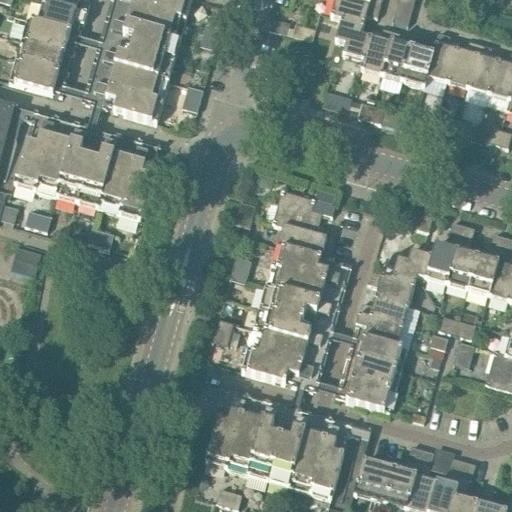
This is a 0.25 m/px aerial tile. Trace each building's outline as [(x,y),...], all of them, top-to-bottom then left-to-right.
[(12,0),(0,0),(0,5),(10,8),(12,0)] [(88,8),(78,5),(79,0),(43,0),(42,7),(85,19),(88,8)] [(122,120),(155,129),(191,0),(156,0),(155,4),(145,1),(132,44),(143,47),(137,67),(127,64),(115,107),(125,110),(122,120)] [(246,0),(230,0),(229,4),(245,9),(246,0)] [(376,23),(379,12),(337,0),(335,0),(329,21),(340,24),(340,23),(364,30),(366,20),(376,23)] [(337,0),(379,12),(382,1),(379,0),(337,0)] [(400,0),(399,5),(413,10),(415,0),(400,0)] [(413,10),(399,5),(396,16),(410,20),(413,10)] [(82,30),(85,19),(42,7),(36,27),(36,28),(69,37),(72,27),(82,30)] [(410,20),(396,16),(393,27),(407,31),(410,20)] [(290,27),(271,22),(268,34),(287,39),(290,27)] [(340,23),(340,24),(334,45),(344,48),(341,58),(362,64),(363,65),(369,42),(361,39),(364,30),(340,23)] [(64,58),(69,37),(36,28),(36,27),(26,24),(20,46),(64,58)] [(220,33),(205,29),(202,40),(217,44),(220,33)] [(393,37),(382,34),(379,44),(369,42),(363,65),(362,64),(359,74),(381,81),(393,37)] [(381,81),(402,87),(411,53),(402,51),(405,41),(393,37),(381,81)] [(426,82),(447,88),(456,55),(447,52),(450,42),(437,39),(434,49),(435,49),(425,82),(426,82)] [(199,52),(214,56),(217,44),(202,40),(199,52)] [(58,79),(64,58),(20,46),(14,66),(58,79)] [(434,49),(424,46),(421,56),(411,53),(402,87),(423,93),(426,82),(425,82),(435,49),(434,49)] [(447,88),(467,94),(480,50),(469,47),(466,58),(456,55),(447,88)] [(467,94),(488,100),(497,67),(489,64),(492,54),(480,50),(467,94)] [(511,59),(510,59),(507,69),(497,67),(488,100),(485,110),(505,115),(508,106),(509,106),(511,95),(511,59)] [(8,88),(44,98),(52,100),(58,79),(14,66),(8,88)] [(327,87),(322,111),(333,114),(339,90),(327,87)] [(202,96),(198,94),(187,91),(184,103),(199,107),(202,96)] [(181,114),(196,118),(199,107),(184,103),(181,114)] [(0,107),(0,230),(2,224),(0,223),(0,218),(7,197),(0,195),(0,160),(14,112),(0,107)] [(368,126),(372,111),(361,108),(360,113),(350,111),(349,118),(358,120),(357,123),(368,126)] [(36,115),(15,109),(14,112),(0,160),(0,195),(7,197),(12,199),(14,190),(24,157),(26,147),(16,144),(22,124),(32,127),(36,115)] [(372,111),(368,126),(389,132),(393,117),(384,115),(372,111)] [(410,138),(414,123),(393,117),(389,132),(410,138)] [(455,139),(459,124),(448,121),(443,136),(455,139)] [(414,123),(410,138),(421,140),(425,126),(414,123)] [(459,124),(455,139),(466,142),(470,127),(459,124)] [(496,151),(500,136),(489,133),(485,147),(496,151)] [(500,136),(496,151),(507,154),(511,139),(500,136)] [(14,190),(139,225),(149,192),(140,189),(143,179),(99,167),(96,177),(77,171),(80,162),(37,149),(34,160),(24,157),(14,190)] [(269,206),(264,223),(273,226),(272,229),(282,232),(282,231),(316,241),(316,240),(322,219),(332,222),(335,211),(281,196),(277,209),(269,206)] [(237,219),(252,223),(256,211),(240,206),(237,219)] [(29,216),(25,230),(36,233),(40,219),(29,216)] [(47,236),(51,222),(40,219),(36,233),(47,236)] [(252,223),(237,219),(234,229),(249,233),(252,223)] [(420,220),(416,235),(427,238),(432,223),(420,220)] [(425,284),(447,290),(463,232),(451,228),(444,254),(434,251),(431,261),(432,261),(425,284)] [(241,378),(275,387),(277,377),(288,380),(300,336),(290,333),(295,314),(305,317),(317,274),(307,271),(312,252),(323,255),(326,243),(316,240),(316,241),(282,231),(282,232),(241,378)] [(447,290),(467,296),(476,263),(467,260),(474,235),(463,232),(447,290)] [(91,233),(87,248),(98,251),(102,236),(91,233)] [(109,254),(113,240),(102,236),(98,251),(109,254)] [(467,296),(488,301),(504,243),(493,240),(486,265),(476,263),(467,296)] [(488,301),(509,307),(511,296),(511,272),(508,272),(511,257),(511,245),(504,243),(488,301)] [(10,274),(35,282),(41,259),(17,252),(10,274)] [(415,281),(425,284),(432,261),(431,261),(410,255),(407,265),(397,262),(391,283),(391,284),(413,290),(415,281)] [(236,262),(234,270),(233,273),(247,277),(250,266),(236,262)] [(230,285),(244,289),(247,277),(233,273),(230,285)] [(370,277),(370,278),(367,289),(377,292),(374,302),(407,311),(413,290),(391,284),(391,283),(370,277)] [(401,332),(407,311),(374,302),(372,312),(361,309),(358,320),(401,332)] [(395,352),(396,352),(401,332),(358,320),(355,331),(366,334),(363,343),(395,352)] [(450,339),(454,324),(442,321),(438,335),(450,339)] [(219,324),(216,334),(215,336),(239,342),(240,337),(232,335),(234,329),(219,324)] [(454,324),(450,339),(460,342),(464,327),(454,324)] [(464,327),(460,342),(471,345),(475,330),(464,327)] [(212,347),(227,351),(228,349),(237,351),(239,342),(215,336),(212,347)] [(444,356),(444,353),(447,344),(433,340),(429,352),(444,356)] [(363,343),(357,364),(400,377),(406,354),(396,352),(395,352),(363,343)] [(456,358),(470,362),(473,351),(459,347),(456,358)] [(484,390),(511,397),(511,363),(504,361),(504,360),(493,357),(484,390)] [(470,362),(456,358),(453,369),(467,374),(470,362)] [(394,397),(400,377),(357,364),(351,385),(394,397)] [(388,419),(394,397),(351,385),(345,407),(388,419)] [(214,435),(205,469),(331,504),(340,471),(330,468),(333,458),(289,446),(287,456),(268,451),(271,440),(227,428),(224,438),(214,435)] [(370,436),(351,431),(348,442),(367,448),(370,436)] [(384,509),(396,511),(405,511),(422,456),(411,453),(404,478),(394,475),(384,509)] [(405,511),(428,511),(435,487),(426,485),(433,459),(422,456),(405,511)] [(457,493),(460,483),(459,482),(463,468),(452,465),(445,490),(435,487),(428,511),(450,511),(456,493),(457,493)] [(394,475),(383,472),(368,468),(362,466),(352,499),(358,501),(384,509),(394,475)] [(470,485),(472,478),(474,471),(463,468),(459,482),(460,483),(470,485)] [(474,511),(475,509),(465,506),(468,496),(457,493),(456,493),(450,511),(474,511)] [(220,495),(216,510),(223,511),(227,511),(231,498),(220,495)] [(239,511),(242,501),(231,498),(227,511),(239,511)]
